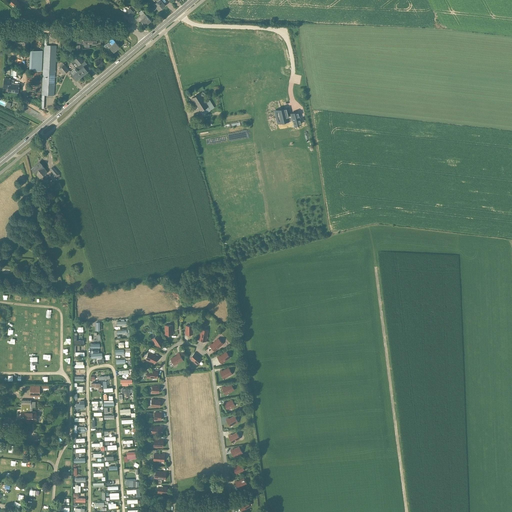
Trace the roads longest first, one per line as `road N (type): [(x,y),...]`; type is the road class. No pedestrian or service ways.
road 1 (unclassified): [(231,511),(210,361),(186,344),(171,349),(165,364),(174,511)]
road 2 (secondary): [(0,162),(143,42)]
road 3 (unclassified): [(143,42),(126,30),(0,30)]
